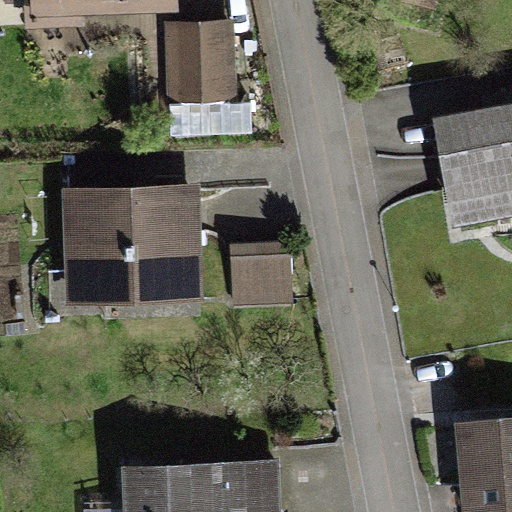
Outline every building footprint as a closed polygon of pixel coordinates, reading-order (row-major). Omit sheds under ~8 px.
[(164,0),(31,0),(31,1),(21,1),(21,26),(76,25),(75,8),(164,7),(164,0)] [(227,30),(167,30),(167,100),(227,99),(227,30)] [(511,104),(433,116),(448,219),(511,209),(511,104)] [(186,192),(63,192),(64,304),(187,303),(186,192)] [(511,511),(511,425),(502,426),(501,400),(449,402),(453,511),(511,511)] [(264,511),(265,467),(120,467),(120,500),(108,500),(107,511),(264,511)]
